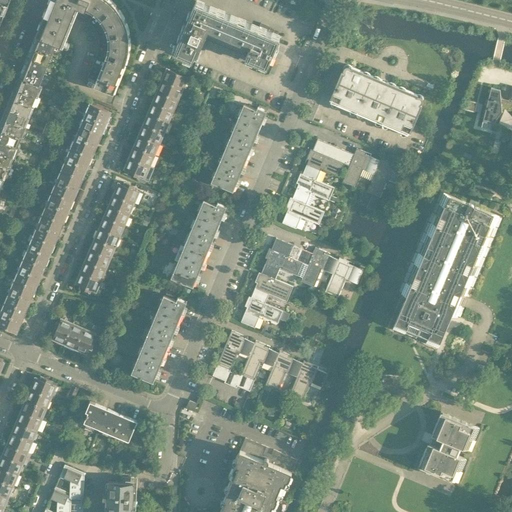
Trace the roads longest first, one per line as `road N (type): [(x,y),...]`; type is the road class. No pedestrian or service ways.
road 1 (residential): [(24,351),(171,0)]
road 2 (residential): [(166,411),(24,351)]
road 3 (residential): [(288,119),(338,0)]
road 4 (residential): [(97,471),(160,474),(166,411)]
